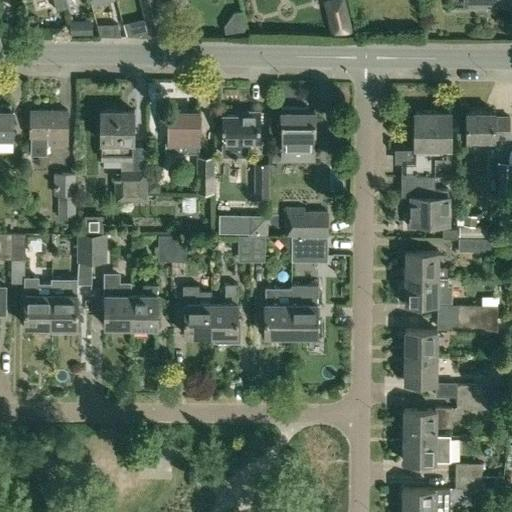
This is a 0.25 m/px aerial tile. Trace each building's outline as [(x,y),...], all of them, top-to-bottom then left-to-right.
[(157,0),(139,0),(147,33),(164,30),(157,0)] [(326,14),(332,38),(353,34),(348,9),(326,14)] [(92,20),(69,20),(69,34),(92,34),(92,20)] [(0,109),(0,108),(0,136),(13,137),(13,109),(11,109),(11,105),(1,105),(0,109)] [(316,113),(309,113),(309,108),(283,108),(283,113),(282,113),(282,158),(315,159),(315,135),(316,135),(316,113)] [(46,154),(47,144),(67,144),(67,110),(31,110),(31,144),(30,144),(30,154),(46,154)] [(101,111),(101,141),(101,161),(121,161),(122,169),(115,173),(115,201),(147,201),(147,187),(147,174),(142,169),(132,169),(133,161),(129,151),(129,141),(133,141),(133,110),(101,111)] [(251,143),(259,143),(260,111),(243,111),(243,115),(223,115),(223,143),(225,143),(225,157),(251,157),(251,143)] [(200,113),(170,112),(165,113),(164,122),(169,123),(169,141),(166,142),(166,153),(199,153),(199,145),(200,113)] [(451,112),(415,112),(415,163),(402,163),(402,176),(435,177),(435,157),(446,157),(446,148),(451,148),(451,112)] [(495,140),(495,139),(510,139),(510,117),(495,117),(495,112),(467,112),(467,140),(495,140)] [(213,155),(223,155),(223,125),(213,125),(213,155)] [(198,190),(211,190),(212,156),(198,156),(198,190)] [(497,192),(511,192),(511,162),(497,162),(497,192)] [(54,195),(58,195),(58,219),(76,219),(75,194),(77,194),(77,172),(54,173),(54,195)] [(435,177),(402,176),(402,190),(411,190),(411,206),(408,206),(408,226),(419,226),(419,224),(449,224),(449,197),(428,197),(428,190),(427,190),(427,177),(435,177)] [(160,192),(160,185),(155,180),(148,180),(148,192),(160,192)] [(327,234),(328,211),(304,211),(304,207),(285,207),(285,234),(327,234)] [(465,213),(463,224),(474,226),(476,215),(465,213)] [(231,214),(231,232),(248,232),(248,234),(267,234),(268,215),(231,214)] [(443,237),(457,237),(457,228),(443,228),(443,237)] [(0,258),(10,258),(10,233),(0,232),(0,258)] [(24,232),(10,233),(10,258),(25,259),(24,232)] [(79,260),(90,260),(90,234),(79,234),(79,260)] [(104,234),(90,234),(90,260),(105,260),(104,234)] [(158,235),(158,260),(171,260),(171,235),(158,235)] [(184,235),(171,235),(171,260),(185,260),(184,235)] [(238,261),(251,261),(251,235),(238,235),(238,261)] [(265,235),(251,235),(251,261),(264,261),(265,235)] [(292,236),(292,260),(327,260),(327,236),(292,236)] [(458,250),(484,251),(484,248),(493,248),(493,238),(458,237),(458,250)] [(406,250),(405,277),(447,277),(447,267),(438,267),(438,251),(406,250)] [(105,273),(105,293),(105,326),(130,326),(131,293),(130,293),(130,281),(117,281),(117,273),(105,273)] [(24,292),(24,325),(50,326),(50,293),(50,282),(38,282),(38,276),(25,276),(25,292),(24,292)] [(50,293),(50,326),(52,326),(52,332),(77,332),(77,326),(77,293),(77,284),(77,277),(51,277),(50,277),(50,282),(50,293)] [(437,303),(437,301),(450,301),(451,286),(447,286),(447,277),(405,277),(405,302),(437,303)] [(145,284),(145,293),(131,293),(130,326),(157,326),(157,293),(157,284),(145,284)] [(237,302),(236,302),(236,284),(224,284),(224,302),(210,302),(210,335),(214,335),(214,341),(239,341),(239,321),(237,321),(237,302)] [(291,287),(291,303),(290,335),(317,336),(317,284),(291,284),(291,287)] [(200,285),(184,285),(184,335),(210,335),(210,302),(200,302),(200,285)] [(290,335),(291,303),(291,287),(265,287),(265,302),(265,335),(290,335)] [(507,317),(508,305),(457,304),(457,317),(497,318),(498,318),(498,317),(507,317)] [(498,330),(498,318),(497,318),(457,317),(457,329),(498,330)] [(405,330),(404,356),(436,356),(437,330),(405,330)] [(436,381),(436,356),(404,356),(404,381),(436,381)] [(456,383),(457,396),(482,396),(482,395),(482,384),(456,383)] [(457,396),(457,408),(486,408),(486,395),(482,395),(482,396),(457,396)] [(436,406),(436,409),(403,408),(403,435),(435,435),(436,426),(452,426),(451,406),(436,406)] [(403,435),(403,460),(450,461),(450,436),(435,435),(403,435)] [(455,475),(481,475),(481,463),(455,462),(455,475)] [(481,475),(455,475),(455,487),(481,488),(481,475)] [(402,488),(402,511),(449,511),(449,488),(435,488),(402,488)]
